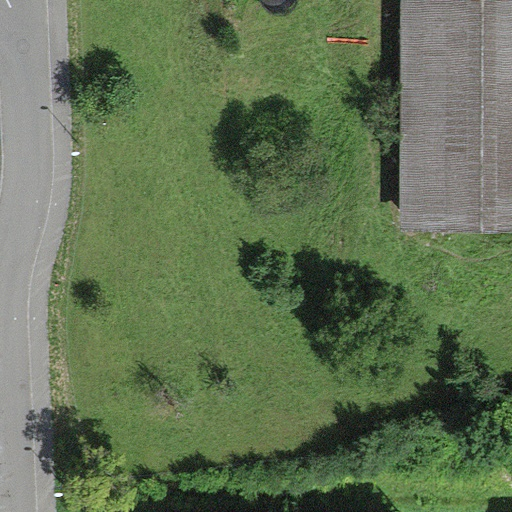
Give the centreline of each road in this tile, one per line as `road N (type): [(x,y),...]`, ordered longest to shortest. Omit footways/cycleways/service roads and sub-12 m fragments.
road 1 (residential): [(0,5),(27,154),(0,279)]
road 2 (residential): [(0,352),(6,511)]
